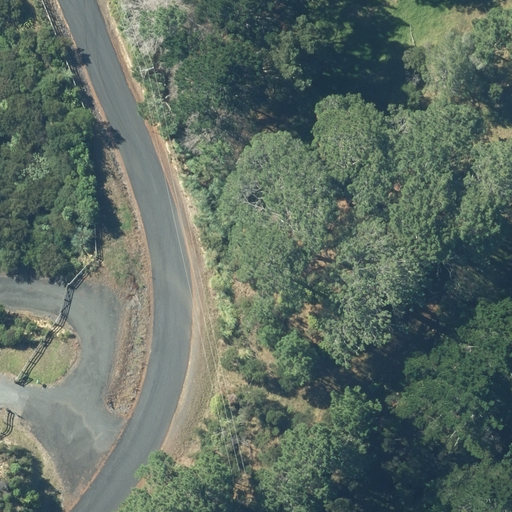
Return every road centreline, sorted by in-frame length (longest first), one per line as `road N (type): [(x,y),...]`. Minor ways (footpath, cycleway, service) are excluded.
road 1 (unclassified): [(83,0),(133,77),(181,210),(185,350),(101,511)]
road 2 (unknown): [(135,445),(0,394)]
